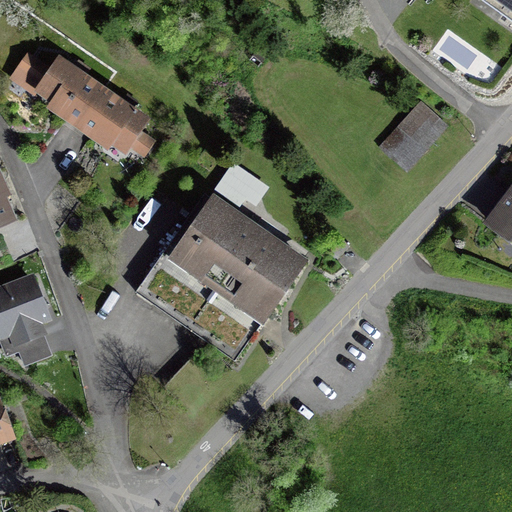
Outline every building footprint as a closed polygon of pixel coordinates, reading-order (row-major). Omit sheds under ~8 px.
[(511,22),(511,0),(500,0),(508,6),(502,15),(511,22)] [(63,106),(59,112),(79,126),(103,92),(58,60),(38,89),(63,106)] [(103,92),(79,126),(100,140),(104,135),(126,150),(146,121),(103,92)] [(425,107),(383,149),(406,169),(446,125),(425,107)] [(234,168),(226,181),(247,196),(255,183),(234,168)] [(0,192),(0,223),(12,218),(0,192)] [(511,193),(490,223),(509,238),(511,234),(511,193)] [(205,194),(136,292),(235,361),(303,262),(205,194)] [(342,239),(329,252),(337,260),(350,246),(342,239)] [(0,292),(0,326),(3,333),(12,329),(17,341),(40,332),(36,320),(46,317),(31,280),(0,292)] [(196,358),(166,389),(187,409),(217,378),(196,358)] [(0,399),(0,437),(13,433),(0,399)]
